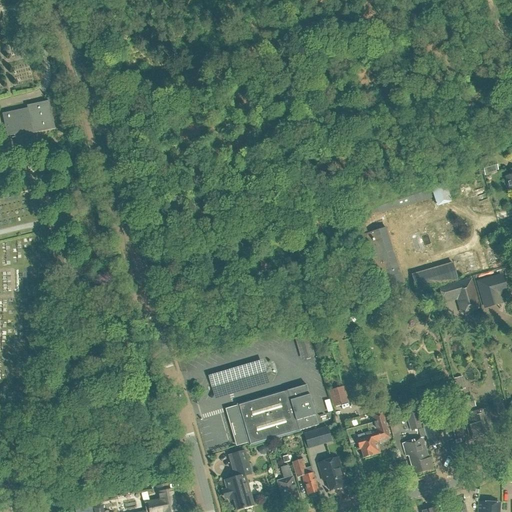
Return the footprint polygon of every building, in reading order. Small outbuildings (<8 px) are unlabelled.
[(27,106),(27,109),(2,115),(7,137),(33,132),(33,134),(49,130),(54,129),(48,101),(44,102),(27,106)] [(485,176),(492,174),(492,173),(498,171),(495,162),(482,166),(485,176)] [(447,195),(433,199),(436,209),(450,204),(447,195)] [(387,232),(372,236),(381,268),(396,264),(387,232)] [(497,266),(493,251),(486,252),(490,268),(497,266)] [(502,276),(476,283),(483,308),(497,304),(494,295),(506,291),(502,276)] [(480,309),(472,279),(439,288),(443,305),(457,301),(461,315),(480,309)] [(315,357),(306,327),(291,331),(293,340),(295,340),(301,360),(315,357)] [(459,391),(466,389),(463,377),(456,379),(459,391)] [(255,400),(252,401),(246,403),(238,405),(238,406),(226,410),(237,445),(248,442),(250,445),(274,438),(298,431),(299,431),(300,430),(318,425),(306,385),(288,390),(286,391),(258,399),(255,400)] [(333,408),(349,403),(344,388),(329,392),(333,408)] [(474,413),(472,409),(476,408),(472,396),(461,400),(473,442),(476,441),(478,450),(494,445),(489,427),(492,426),(487,409),(474,413)] [(378,400),(367,403),(371,415),(381,412),(378,400)] [(386,429),(384,420),(381,412),(371,415),(373,423),(346,430),(351,447),(357,445),(358,450),(361,449),(363,459),(365,458),(365,460),(371,459),(371,457),(372,456),(380,453),(376,442),(390,439),(387,429),(386,429)] [(417,412),(406,416),(411,431),(422,428),(417,412)] [(433,424),(423,427),(427,441),(428,444),(438,441),(433,424)] [(453,463),(465,460),(472,458),(470,452),(467,441),(469,440),(469,438),(468,437),(465,425),(462,426),(461,426),(455,428),(454,428),(457,436),(457,437),(459,438),(460,438),(458,439),(457,439),(455,439),(449,441),(447,442),(448,445),(453,463)] [(328,428),(316,431),(320,446),(332,443),(328,428)] [(428,459),(423,438),(402,444),(406,457),(408,456),(414,475),(433,470),(430,458),(428,459)] [(253,505),(245,476),(251,474),(244,452),(232,455),(238,477),(224,481),(226,490),(225,490),(223,492),(223,494),(223,496),(225,498),(227,498),(229,498),(229,500),(233,499),(236,510),(253,505)] [(345,486),(337,458),(317,464),(323,482),(326,481),(329,491),(345,486)] [(305,469),(302,460),(292,463),(296,478),(302,476),(307,495),(317,492),(310,468),(305,469)] [(283,502),(298,498),(289,466),(281,468),(284,479),(277,482),(283,502)] [(149,511),(174,511),(176,511),(172,490),(158,493),(160,500),(147,503),(149,511)] [(498,511),(499,504),(478,503),(477,511),(498,511)]
